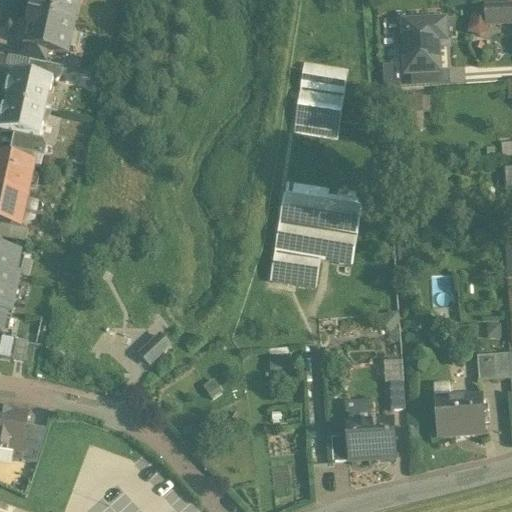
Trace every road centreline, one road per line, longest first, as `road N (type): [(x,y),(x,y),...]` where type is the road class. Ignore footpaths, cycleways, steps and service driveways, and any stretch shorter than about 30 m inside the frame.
road 1 (residential): [(222,511),(137,422),(0,388)]
road 2 (residential): [(337,511),(511,464)]
